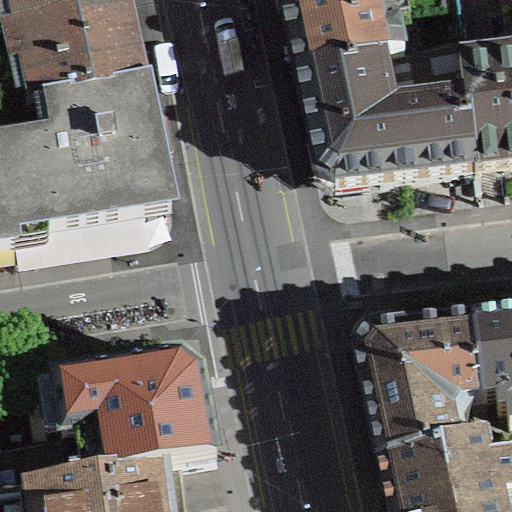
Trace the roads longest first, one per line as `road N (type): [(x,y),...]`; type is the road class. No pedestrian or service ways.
road 1 (tertiary): [(256,286),(199,0)]
road 2 (residential): [(256,286),(0,326)]
road 3 (tertiary): [(305,511),(256,286)]
road 4 (residential): [(511,255),(342,275)]
